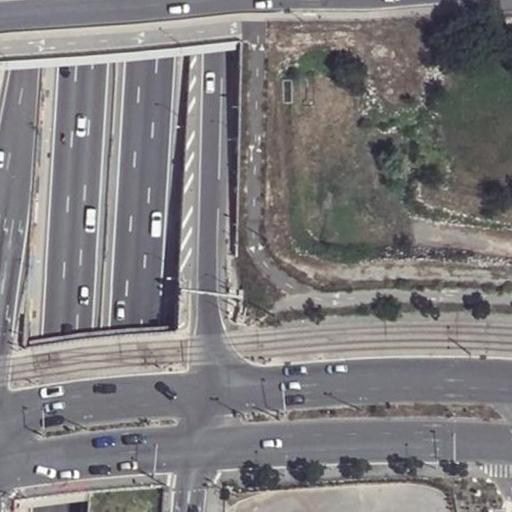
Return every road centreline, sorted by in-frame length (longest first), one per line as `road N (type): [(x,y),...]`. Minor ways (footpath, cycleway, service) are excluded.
road 1 (motorway): [(132,511),(162,0)]
road 2 (motorway): [(81,0),(53,511)]
road 3 (motorway): [(202,397),(218,0)]
road 4 (tertiary): [(195,454),(336,441),(511,443)]
road 5 (tertiary): [(511,384),(354,383),(202,397)]
road 6 (motorway): [(37,0),(0,271)]
road 7 (tertiary): [(202,397),(0,421)]
road 8 (residential): [(201,0),(0,19)]
road 9 (tertiary): [(0,477),(195,454)]
